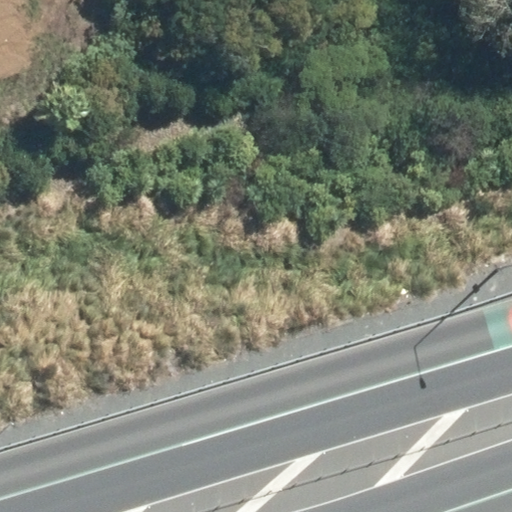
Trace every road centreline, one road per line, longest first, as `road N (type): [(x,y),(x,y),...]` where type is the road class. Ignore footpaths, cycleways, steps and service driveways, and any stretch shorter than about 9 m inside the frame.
road 1 (trunk): [(0,480),(511,328)]
road 2 (trunk): [(511,469),(381,511)]
